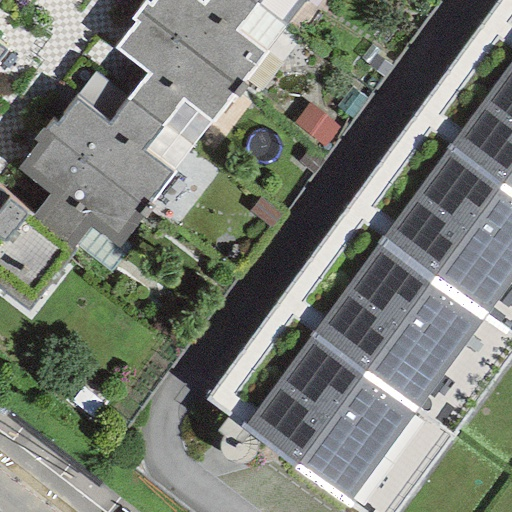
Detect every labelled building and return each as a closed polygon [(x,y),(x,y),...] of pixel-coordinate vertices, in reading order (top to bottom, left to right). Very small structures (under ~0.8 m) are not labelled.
[(234,30),(254,3),(249,0),(204,0),(202,3),(197,0),(151,0),(148,5),(145,3),(139,8),(238,90),(265,54),(234,30)] [(511,0),(499,0),(203,398),(356,511),(393,511),(511,353),(511,0)] [(211,123),(238,90),(139,8),(130,19),(135,23),(114,49),(145,75),(126,100),(161,126),(183,100),(211,123)] [(52,119),(42,129),(147,209),(173,175),(142,152),(161,126),(126,100),(107,124),(75,100),(57,123),(52,119)] [(117,248),(147,209),(42,129),(34,140),(37,143),(16,170),(48,194),(30,217),(72,249),(90,226),(117,248)] [(30,217),(0,194),(0,291),(26,311),(72,249),(30,217)]
